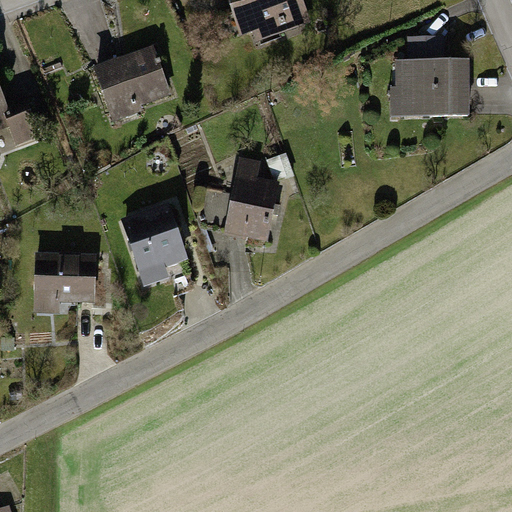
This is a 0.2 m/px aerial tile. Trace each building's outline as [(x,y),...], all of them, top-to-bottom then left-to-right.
[(225,0),(239,38),(252,33),(257,45),(311,24),(301,0),(225,0)] [(408,60),(395,60),(396,86),(389,86),(389,119),(466,117),(465,59),(445,59),(444,39),(408,39),(408,60)] [(151,48),(92,67),(110,123),(144,112),(142,107),(168,98),(151,48)] [(0,123),(5,122),(15,146),(39,137),(27,103),(6,111),(0,95),(0,123)] [(222,233),(265,242),(277,183),(256,179),(260,160),(238,155),(230,194),(206,189),(199,223),(223,228),(222,233)] [(165,266),(187,258),(166,202),(118,220),(144,287),(169,277),(165,266)] [(94,255),(34,253),(31,313),(57,314),(57,303),(92,304),(94,255)]
